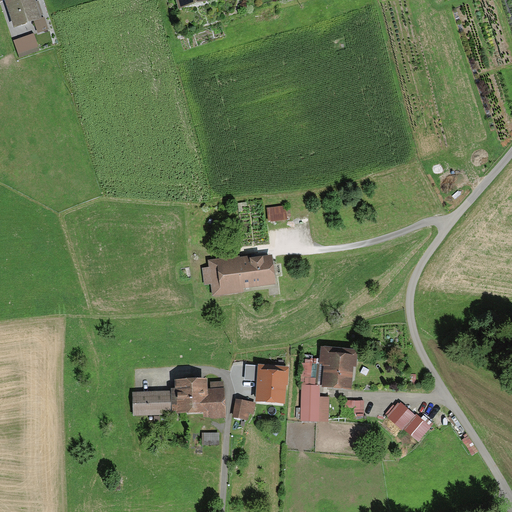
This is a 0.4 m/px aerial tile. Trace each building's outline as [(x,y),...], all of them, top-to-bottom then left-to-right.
[(4,0),(14,27),(34,21),(38,33),(49,29),(44,16),(42,17),(41,15),(36,1),(35,0),(4,0)] [(34,33),(13,40),(19,58),(40,50),(34,33)] [(285,205),(267,208),(269,222),(287,219),(285,205)] [(240,255),(208,259),(209,267),(202,268),(204,284),(211,284),(212,296),(244,292),(244,288),(276,284),(272,254),(250,257),(249,255),(240,256),(240,255)] [(358,349),(321,346),(319,364),(323,364),(322,366),(324,366),(322,387),(352,389),(354,366),(356,367),(358,349)] [(311,363),(301,363),(300,385),(302,385),(315,386),(316,378),(311,377),(311,363)] [(289,367),(258,364),(258,366),(257,381),(255,401),(285,404),(287,385),(288,385),(289,367)] [(257,381),(258,366),(246,365),(245,380),(257,381)] [(208,378),(175,379),(175,388),(171,388),(171,391),(172,413),(186,412),(186,413),(204,412),(204,417),(210,417),(210,419),(226,418),(224,381),(208,382),(208,378)] [(315,386),(302,385),(301,421),(329,421),(330,397),(320,397),(320,385),(315,386)] [(172,413),(171,391),(132,392),(133,416),(172,414),(172,413)] [(256,402),(236,399),(232,417),(248,420),(249,413),(254,414),(256,402)] [(364,401),(346,400),(345,416),(364,417),(364,401)] [(415,415),(401,402),(399,404),(387,417),(401,430),(403,429),(415,415)] [(387,417),(399,404),(398,403),(395,406),(393,405),(385,414),(387,417)] [(417,414),(415,415),(403,429),(418,442),(431,427),(431,426),(422,418),(417,414)] [(424,415),(422,418),(431,426),(433,423),(424,415)] [(219,432),(202,432),(202,445),(219,445),(219,432)]
